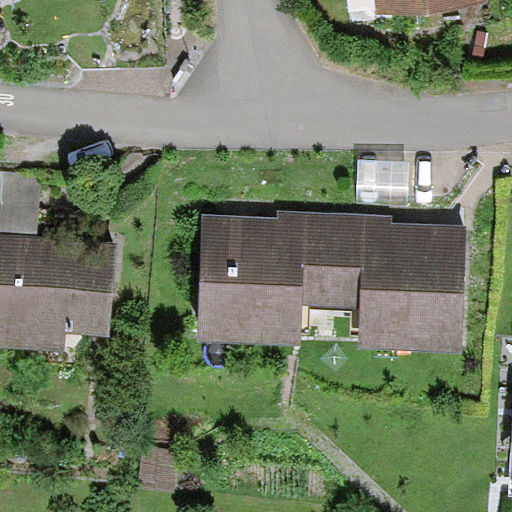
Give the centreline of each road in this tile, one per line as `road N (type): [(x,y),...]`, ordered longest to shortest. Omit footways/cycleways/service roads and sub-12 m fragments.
road 1 (residential): [(0,95),(261,114)]
road 2 (residential): [(261,114),(511,107)]
